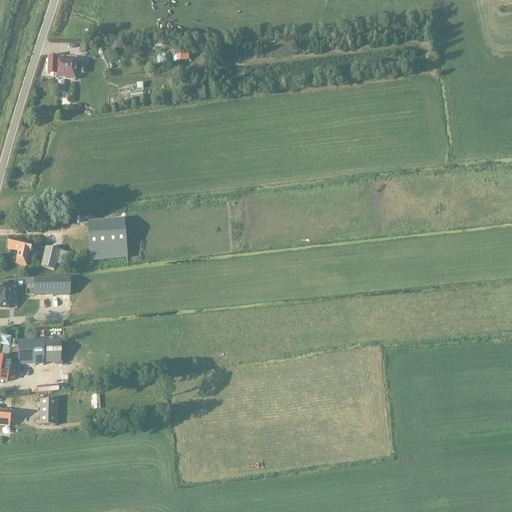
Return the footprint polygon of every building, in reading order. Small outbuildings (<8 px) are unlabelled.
[(78,52),(85,55),(88,48),(81,45),(78,52)] [(75,59),(56,58),(48,58),(47,75),(55,75),(55,81),(58,81),(58,80),(64,80),(64,82),(74,82),(75,59)] [(110,90),(109,83),(101,84),(102,91),(110,90)] [(127,93),(119,94),(120,102),(128,101),(127,93)] [(97,100),(98,109),(113,107),(111,97),(97,100)] [(124,221),(87,224),(91,262),(127,259),(124,221)] [(33,250),(30,249),(31,245),(8,240),(6,250),(17,253),(15,265),(26,267),(29,253),(31,254),(33,250)] [(40,268),(58,272),(59,266),(65,268),(68,254),(46,248),(40,268)] [(70,279),(33,279),(33,296),(70,296),(70,279)] [(12,288),(6,288),(0,287),(0,310),(10,311),(12,288)] [(18,365),(41,365),(45,365),(45,363),(63,364),(62,342),(17,342),(18,365)] [(16,366),(6,364),(7,360),(0,358),(0,381),(7,382),(7,380),(14,382),(16,366)] [(58,392),(58,385),(37,387),(37,394),(58,392)] [(39,426),(56,426),(57,401),(40,401),(39,426)] [(0,426),(15,428),(15,418),(0,417),(0,426)]
